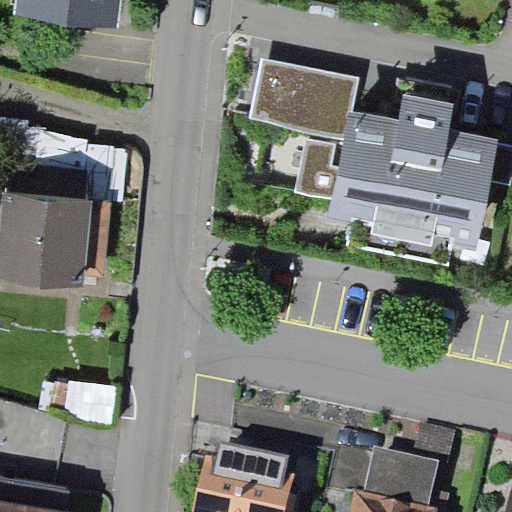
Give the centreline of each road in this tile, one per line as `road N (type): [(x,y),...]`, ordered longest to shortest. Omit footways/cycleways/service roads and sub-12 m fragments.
road 1 (residential): [(202,0),(156,511)]
road 2 (unknown): [(200,16),(511,74)]
